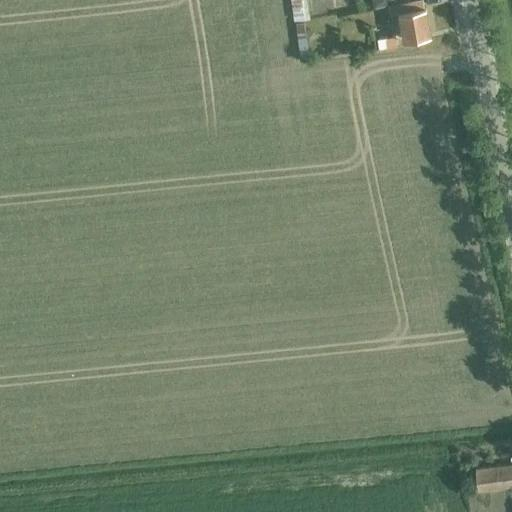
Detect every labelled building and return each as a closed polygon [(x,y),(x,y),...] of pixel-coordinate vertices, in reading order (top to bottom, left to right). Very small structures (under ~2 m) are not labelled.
[(291,0),(295,20),(305,19),(301,0),(291,0)] [(402,40),(429,35),(422,0),(416,0),(388,5),(386,6),(388,16),(397,14),(402,40)] [(296,24),(301,58),(304,57),(308,57),(304,23),(296,24)] [(378,35),(369,36),(370,48),(379,48),(378,39),(378,35)] [(395,36),(378,39),(379,48),(396,45),(395,36)] [(511,486),(511,464),(475,469),(478,491),(511,486)]
